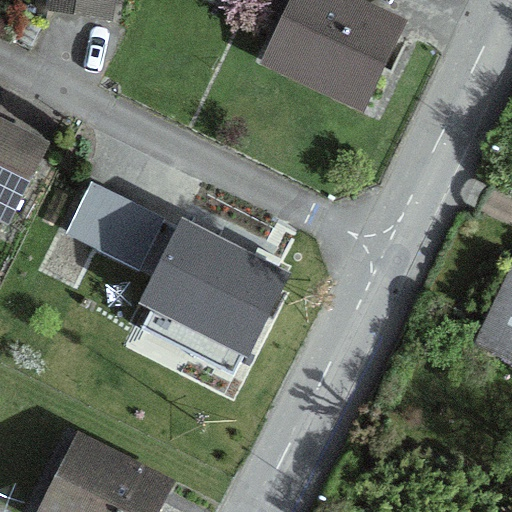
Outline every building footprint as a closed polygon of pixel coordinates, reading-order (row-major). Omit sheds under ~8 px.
[(75,0),(74,14),(106,19),(108,0),(75,0)] [(294,0),(268,57),(364,103),(399,30),(337,0),(294,0)] [(0,212),(8,217),(36,162),(0,144),(0,212)] [(93,183),(69,231),(100,246),(124,199),(93,183)] [(185,229),(148,302),(203,330),(189,356),(230,377),(280,277),(185,229)] [(511,271),(487,325),(511,336),(511,271)] [(154,511),(161,499),(136,487),(142,475),(77,443),(42,511),(154,511)]
